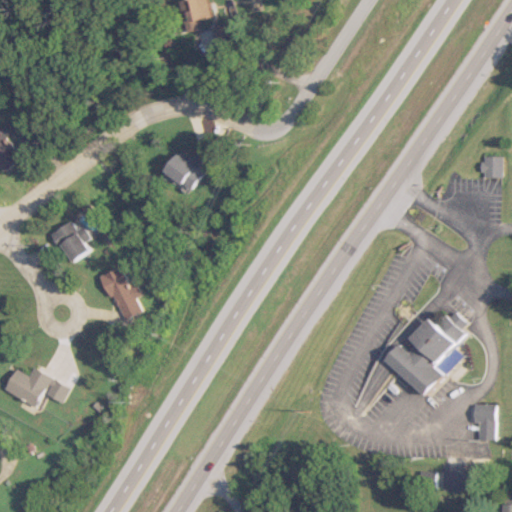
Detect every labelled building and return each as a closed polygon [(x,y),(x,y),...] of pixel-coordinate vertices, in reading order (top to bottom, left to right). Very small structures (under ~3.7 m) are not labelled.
[(183,0),(187,20),(208,16),(204,0),(183,0)] [(212,25),(219,47),(234,42),(228,20),(212,25)] [(25,158),(6,129),(0,133),(0,161),(6,171),(25,158)] [(183,152),(169,170),(193,190),(216,162),(202,151),(193,161),(183,152)] [(504,156),(484,156),(484,176),(504,176),(504,156)] [(96,250),(77,219),(55,233),(75,263),(96,250)] [(107,275),(125,321),(146,313),(140,298),(146,296),(142,285),(134,288),(126,267),(107,275)] [(438,365),(468,332),(465,329),(470,323),(455,309),(441,325),(433,317),(415,338),(421,343),(413,351),(404,343),(390,359),(430,394),(448,374),(438,365)] [(8,391),(40,406),(47,392),(67,401),(74,385),(37,367),(33,375),(19,368),(8,391)] [(511,511),(511,502),(504,503),(503,511),(511,511)]
